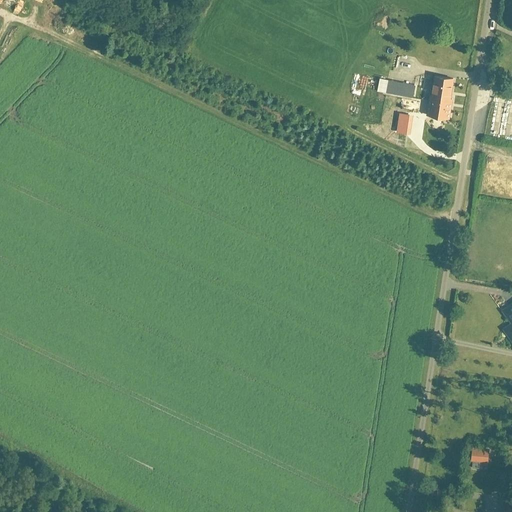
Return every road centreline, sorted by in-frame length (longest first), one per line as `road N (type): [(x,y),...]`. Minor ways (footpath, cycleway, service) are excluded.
road 1 (residential): [(492,0),(409,511)]
road 2 (track): [(455,222),(75,47)]
